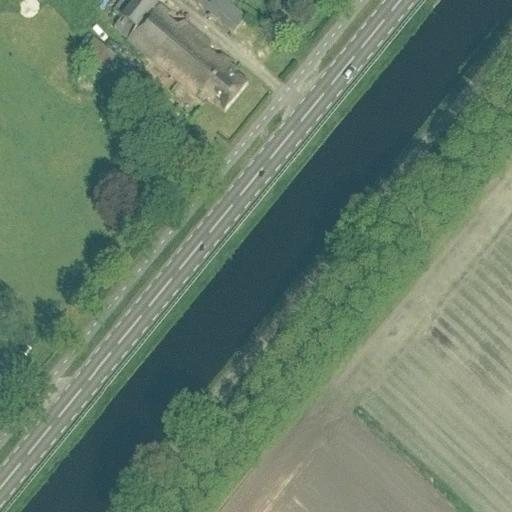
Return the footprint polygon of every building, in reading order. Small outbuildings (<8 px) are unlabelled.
[(128,0),(123,0),(113,13),(123,20),(114,31),(128,43),(190,94),(217,61),(208,53),(210,49),(211,46),(184,23),(181,25),(177,29),(167,22),(170,16),(159,6),(149,0),(138,0),(135,5),(128,0)] [(190,0),(235,36),(248,20),(223,0),(190,0)] [(94,78),(108,61),(89,44),(74,61),(94,78)] [(224,115),(248,86),(235,76),(237,73),(229,66),(221,58),(217,61),(190,94),(202,104),(206,99),(224,115)] [(76,99),(92,84),(83,74),(67,89),(76,99)] [(164,97),(182,112),(190,103),(171,88),(164,97)]
